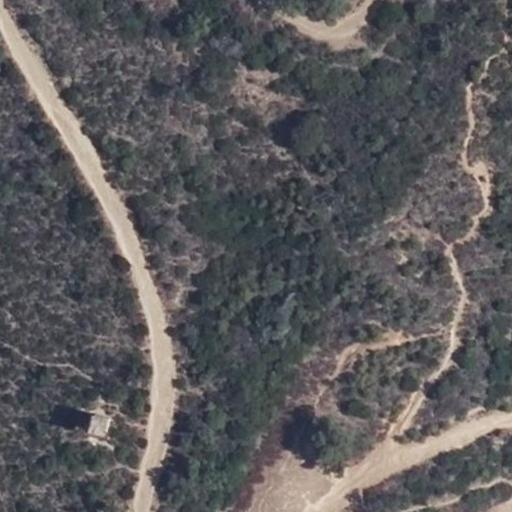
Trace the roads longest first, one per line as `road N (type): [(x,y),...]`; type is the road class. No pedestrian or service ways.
road 1 (track): [(142,511),(166,373),(147,280),(108,186),(0,3)]
road 2 (track): [(330,511),(387,463),(511,416)]
road 3 (track): [(268,0),(302,21),(349,24),(376,0)]
